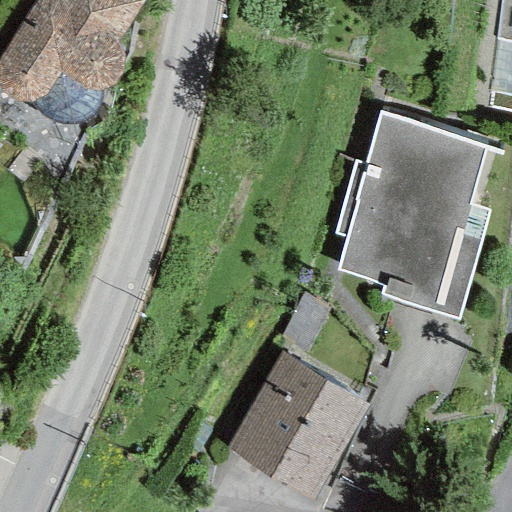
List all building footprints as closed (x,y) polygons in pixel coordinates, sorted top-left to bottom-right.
[(40,0),(39,0),(34,3),(0,57),(0,90),(5,95),(15,101),(22,103),(28,103),(35,101),(35,105),(36,110),(44,117),(54,123),(65,126),(78,125),(86,123),(94,116),(98,103),(101,92),(111,88),(116,83),(121,74),(122,65),(122,54),(116,42),(143,0),(40,0)] [(511,0),(501,0),(496,39),(511,41),(511,0)] [(458,320),(488,212),(468,207),(484,148),(380,113),(365,165),(356,162),(334,236),(347,237),(337,270),(382,286),(380,295),(458,320)] [(307,351),(330,307),(305,293),(282,338),(307,351)] [(368,406),(281,352),(226,449),(313,502),(368,406)]
